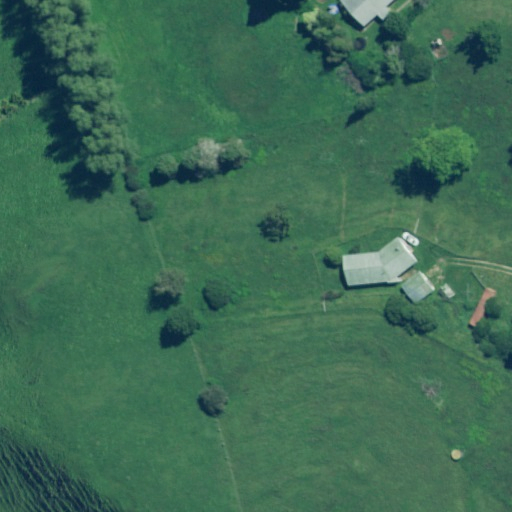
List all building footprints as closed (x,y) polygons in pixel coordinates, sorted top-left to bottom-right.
[(389,8),(398,0),(344,0),(343,1),(366,28),(380,16),(385,22),(394,14),(389,8)] [(421,262),(404,238),(379,254),(346,257),(348,287),(400,283),(399,277),(421,262)] [(441,269),(436,264),(423,274),(422,272),(402,287),(415,306),(435,291),(427,280),(441,269)] [(455,295),(446,283),(440,288),(449,300),(455,295)] [(495,294),(487,289),(469,323),(478,327),(495,294)]
